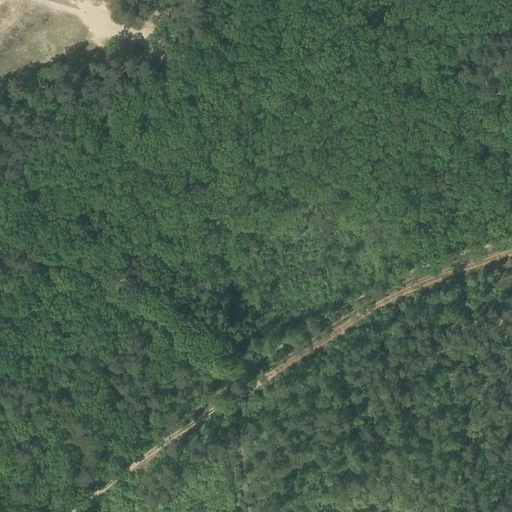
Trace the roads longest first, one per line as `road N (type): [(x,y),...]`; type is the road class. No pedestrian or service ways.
road 1 (track): [(511,258),(387,302),(240,395),(253,511)]
road 2 (track): [(511,238),(392,277),(236,375)]
road 3 (track): [(0,244),(88,267),(144,299)]
